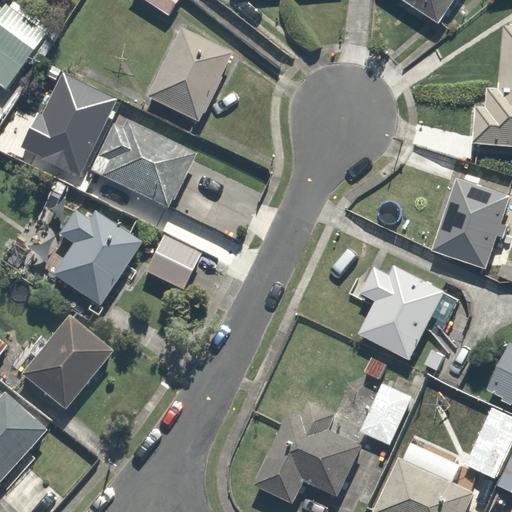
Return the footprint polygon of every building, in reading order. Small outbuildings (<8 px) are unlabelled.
[(137,0),(166,20),(179,0),(137,0)] [(399,0),(441,28),(459,0),(399,0)] [(48,33),(6,4),(0,12),(0,89),(6,94),(48,33)] [(502,95),(476,93),(473,146),(511,147),(511,28),(505,28),(502,95)] [(235,59),(181,31),(146,99),(200,127),(235,59)] [(91,173),(106,181),(95,200),(129,219),(139,200),(164,214),(198,153),(126,112),(91,173)] [(36,132),(20,159),(75,189),(90,162),(36,132)] [(511,198),(458,179),(433,248),(486,267),(511,198)] [(54,237),(71,249),(54,273),(98,306),(142,247),(98,214),(92,221),(75,209),(54,237)] [(205,251),(167,233),(146,277),(184,295),(205,251)] [(395,265),(392,271),(375,263),(360,295),(377,303),(361,337),(413,362),(447,290),(395,265)] [(18,376),(60,412),(111,353),(69,317),(18,376)] [(0,336),(0,353),(8,343),(0,336)] [(511,343),(489,390),(511,401),(511,343)] [(414,395),(384,381),(361,430),(391,444),(414,395)] [(0,479),(45,429),(5,394),(0,400),(0,479)] [(302,417),(288,411),(257,486),(296,502),(305,479),(339,493),(361,443),(329,430),(337,410),(310,398),(302,417)] [(511,453),(511,413),(493,405),(465,465),(499,481),(511,453)] [(511,453),(499,481),(497,484),(511,491),(511,453)] [(401,456),(374,511),(466,511),(476,491),(401,456)]
